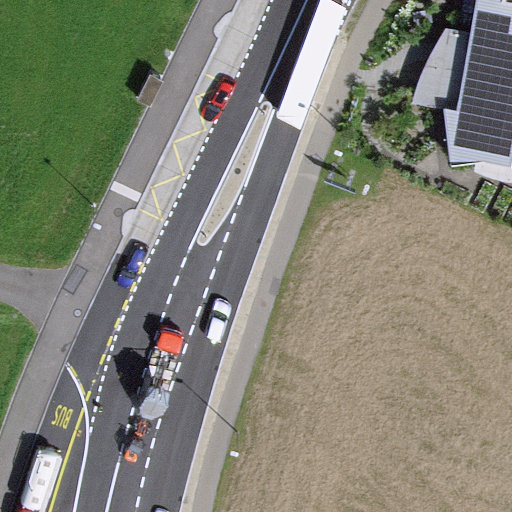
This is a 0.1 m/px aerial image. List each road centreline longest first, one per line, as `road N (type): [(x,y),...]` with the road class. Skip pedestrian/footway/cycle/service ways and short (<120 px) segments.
road 1 (primary): [(306,0),(205,231),(145,407),(122,511)]
road 2 (track): [(168,338),(0,288)]
